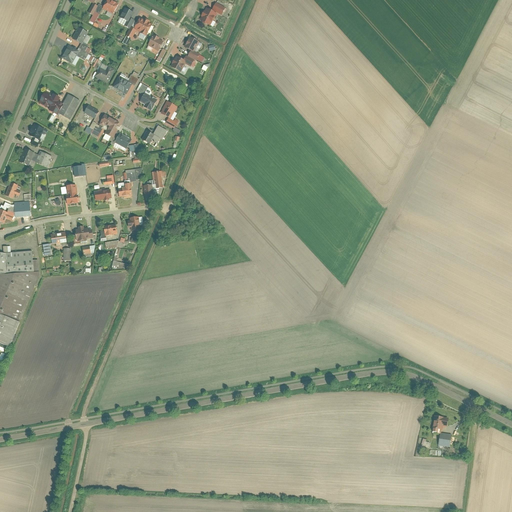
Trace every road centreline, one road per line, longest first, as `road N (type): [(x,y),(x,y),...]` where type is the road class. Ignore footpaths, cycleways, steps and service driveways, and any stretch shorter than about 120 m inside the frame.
road 1 (tertiary): [(0,439),(382,370),(407,373),(511,424)]
road 2 (track): [(85,422),(88,396),(251,0)]
road 3 (residential): [(0,232),(166,208)]
